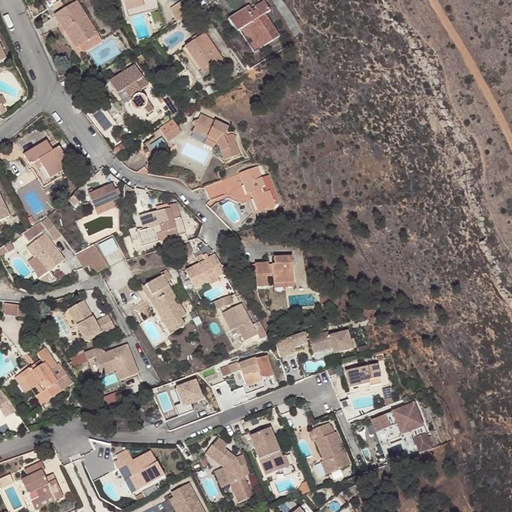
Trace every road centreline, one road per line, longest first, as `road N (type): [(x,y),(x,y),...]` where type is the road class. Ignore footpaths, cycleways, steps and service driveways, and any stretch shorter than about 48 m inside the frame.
road 1 (residential): [(0,450),(87,419),(125,433),(177,435),(315,385),(322,407)]
road 2 (residential): [(216,233),(174,187),(129,179),(100,157),(45,96)]
road 3 (track): [(511,153),(429,0)]
